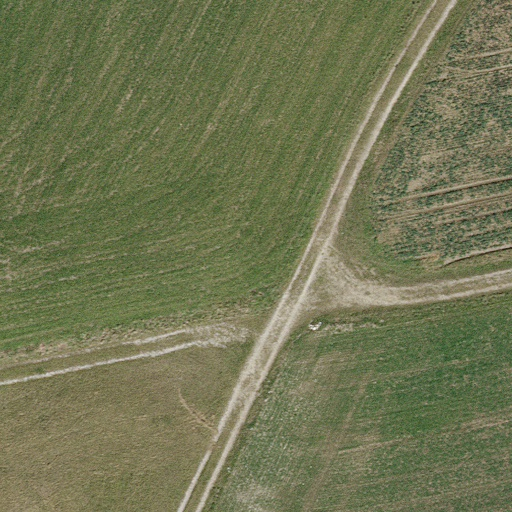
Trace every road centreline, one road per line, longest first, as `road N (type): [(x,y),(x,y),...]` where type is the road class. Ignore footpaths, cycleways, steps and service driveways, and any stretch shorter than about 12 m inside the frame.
road 1 (track): [(199,511),(413,38),(440,0)]
road 2 (track): [(0,370),(511,275)]
